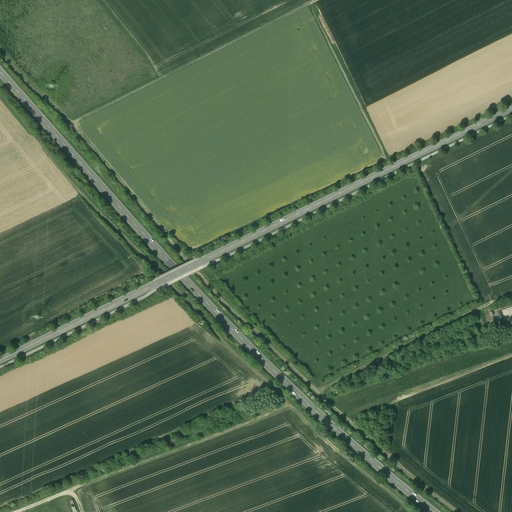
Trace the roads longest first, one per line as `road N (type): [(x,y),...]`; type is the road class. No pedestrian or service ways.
road 1 (primary): [(434,511),(188,284),(0,73)]
road 2 (track): [(417,511),(235,354),(74,188),(0,97)]
road 3 (tertiary): [(0,360),(511,108)]
road 4 (track): [(0,53),(72,123),(226,301)]
road 5 (track): [(455,511),(226,301)]
road 6 (track): [(15,511),(288,403)]
road 7 (track): [(317,0),(72,123)]
road 8 (track): [(320,394),(511,296)]
